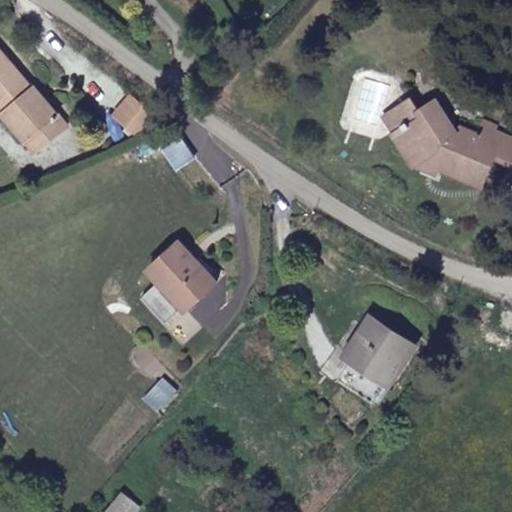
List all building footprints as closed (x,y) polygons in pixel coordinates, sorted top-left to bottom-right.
[(24,125),(59,103),(46,87),(42,89),(3,42),(0,44),(0,81),(14,97),(6,104),(24,125)] [(14,97),(0,81),(0,97),(6,104),(14,97)] [(71,118),(59,103),(24,125),(41,145),(71,118)] [(413,103),(385,119),(394,134),(392,135),(413,170),(425,167),(484,191),(496,163),(511,168),(511,145),(479,132),(476,140),(458,133),(453,135),(433,103),(419,113),(413,103)] [(82,131),(71,118),(41,145),(51,156),(82,131)] [(150,275),(188,317),(218,288),(181,247),(150,275)] [(377,328),(355,359),(391,386),(414,355),(377,328)] [(130,489),(110,511),(140,511),(147,504),(130,489)]
